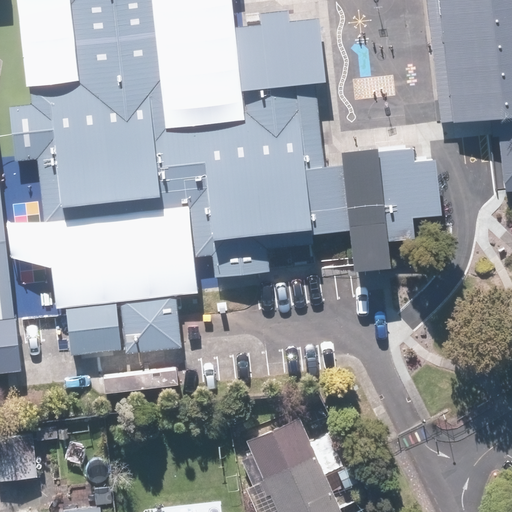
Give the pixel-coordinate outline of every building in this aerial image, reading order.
[(42,148),(50,218),(186,202),(200,201),(205,248),(351,231),(344,172),(330,174),(311,15),(289,18),(287,5),(264,8),(266,21),(238,24),(247,103),(178,111),(164,0),(69,0),(79,78),(32,83),(33,97),(13,99),(19,151),(42,148)] [(511,0),(430,0),(445,120),(497,114),(506,192),(511,191),(511,0)] [(434,139),(380,146),(391,240),(420,236),(418,215),(443,212),(434,139)] [(380,146),(344,150),(358,268),(394,263),(391,240),(380,146)] [(0,174),(0,364),(22,362),(0,174)] [(179,290),(120,295),(126,354),(185,348),(181,309),(179,290)] [(67,304),(73,353),(121,347),(115,299),(67,304)] [(345,511),(301,416),(234,446),(252,486),(266,479),(281,511),(345,511)] [(37,433),(0,434),(0,481),(40,479),(37,433)] [(213,434),(190,433),(189,458),(212,459),(213,434)] [(112,457),(86,457),(86,485),(113,485),(112,457)]
